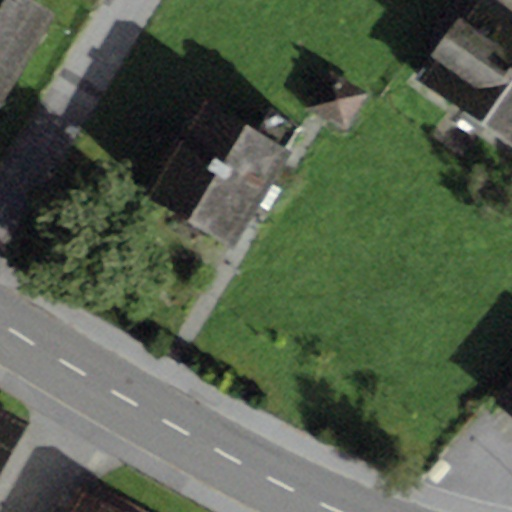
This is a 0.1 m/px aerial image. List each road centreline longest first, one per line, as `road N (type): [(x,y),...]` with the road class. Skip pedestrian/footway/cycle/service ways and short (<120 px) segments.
road 1 (primary): [(356,511),(171,425),(0,317)]
road 2 (residential): [(0,206),(127,0)]
